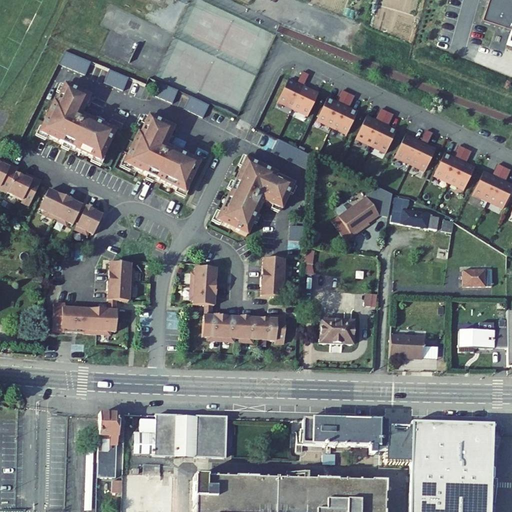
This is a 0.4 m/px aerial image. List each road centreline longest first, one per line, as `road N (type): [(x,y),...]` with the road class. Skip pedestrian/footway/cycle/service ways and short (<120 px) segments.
road 1 (residential): [(236,143),(280,48),(511,157)]
road 2 (primary): [(156,385),(511,394)]
road 3 (residential): [(236,143),(58,71)]
road 4 (residential): [(156,385),(163,281),(184,230)]
road 5 (residential): [(78,288),(108,221),(122,209),(139,208),(184,230)]
road 6 (primary): [(0,374),(156,385)]
